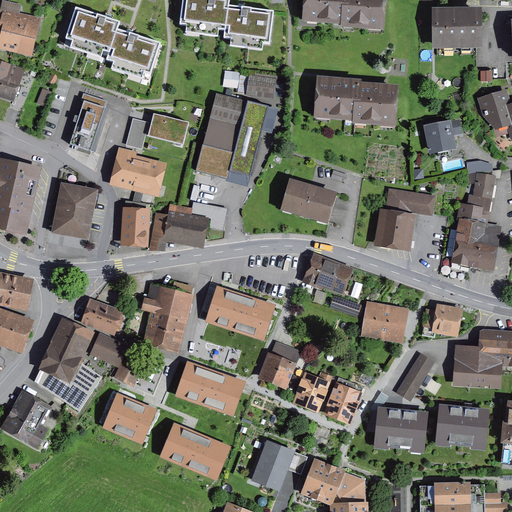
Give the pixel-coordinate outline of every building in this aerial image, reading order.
[(182,0),(180,25),(225,31),(228,6),(229,6),(229,0),(182,0)] [(334,19),(343,20),(344,0),(307,0),(306,17),(314,17),(314,20),(334,21),(334,19)] [(344,0),(343,20),(343,22),(351,23),(351,25),(372,27),(372,25),(381,25),(382,0),(344,0)] [(3,9),(4,10),(18,13),(20,6),(4,2),(3,9)] [(269,45),(274,12),(229,6),(228,6),(225,31),(224,38),(269,45)] [(66,39),(109,53),(117,30),(118,30),(120,23),(76,8),(66,39)] [(17,19),(18,13),(4,10),(0,26),(5,27),(4,32),(32,39),(37,21),(24,18),(23,21),(17,19)] [(479,46),(479,13),(436,13),(436,46),(453,46),(453,48),(461,48),(461,70),(477,70),(476,46),(479,46)] [(117,30),(109,53),(106,61),(130,68),(128,74),(141,78),(143,73),(150,75),(161,44),(118,30),(117,30)] [(1,44),(30,51),(32,39),(4,32),(1,44)] [(21,69),(0,62),(0,93),(12,97),(21,69)] [(272,97),(274,81),(243,77),(241,93),(272,97)] [(320,81),(318,113),(326,114),(326,116),(345,118),(345,115),(355,116),(354,118),(363,119),(363,122),(384,123),(384,121),(392,121),(395,89),(373,88),(373,87),(359,86),(359,84),(342,82),(342,83),(320,81)] [(43,90),(38,104),(44,106),(49,92),(43,90)] [(505,109),(510,108),(509,107),(505,93),(481,100),(485,115),(503,135),(511,132),(509,124),(505,109)] [(248,101),(247,102),(217,94),(204,145),(204,146),(233,154),(228,171),(250,177),(268,107),(248,101)] [(84,102),(70,145),(91,151),(105,108),(84,102)] [(149,133),(184,142),(189,123),(154,114),(149,133)] [(135,120),(128,141),(133,143),(141,122),(135,120)] [(427,129),(431,151),(436,150),(438,160),(451,157),(449,147),(453,146),(451,134),(461,133),(459,122),(427,129)] [(203,145),(198,164),(228,171),(233,154),(204,146),(204,145),(203,145)] [(155,191),(161,168),(119,158),(113,180),(155,191)] [(24,168),(0,162),(0,197),(30,204),(37,173),(29,171),(28,173),(23,172),(24,168)] [(469,162),(468,173),(493,174),(493,163),(469,162)] [(334,171),(331,178),(345,182),(347,175),(334,171)] [(479,175),(475,195),(490,198),(494,177),(479,175)] [(328,219),(335,195),(290,182),(283,206),(293,209),(293,212),(317,219),(318,217),(328,219)] [(83,228),(87,228),(94,193),(64,187),(55,231),(81,236),(83,228)] [(141,203),(143,192),(136,190),(133,202),(141,203)] [(390,191),(386,214),(409,218),(411,206),(418,207),(417,212),(431,214),(434,198),(390,191)] [(9,228),(24,232),(30,204),(0,197),(0,226),(3,227),(2,230),(8,231),(9,228)] [(487,215),(489,200),(470,197),(468,207),(462,206),(458,230),(451,229),(446,256),(453,257),(452,264),(469,267),(470,262),(490,266),(497,227),(478,224),(475,224),(477,213),(487,215)] [(175,242),(175,239),(200,243),(205,218),(209,219),(210,209),(197,207),(195,216),(191,215),(191,211),(170,207),(169,212),(166,211),(165,215),(158,214),(154,238),(175,242)] [(127,220),(125,243),(147,245),(148,224),(146,223),(146,212),(124,211),(124,220),(127,220)] [(411,218),(409,218),(386,214),(385,214),(380,244),(406,248),(411,218)] [(324,262),(312,260),(303,282),(322,289),(324,283),(342,290),(350,269),(340,264),(338,268),(324,262)] [(0,300),(25,306),(30,284),(0,277),(0,300)] [(174,283),(173,290),(152,285),(146,310),(156,313),(152,329),(149,328),(146,340),(174,347),(190,287),(174,283)] [(220,284),(206,323),(268,344),(281,305),(220,284)] [(336,308),(357,316),(360,307),(339,299),(336,308)] [(91,305),(86,320),(117,331),(122,317),(91,305)] [(366,308),(363,329),(400,336),(403,315),(366,308)] [(426,310),(423,326),(454,332),(458,312),(439,309),(438,312),(426,310)] [(0,311),(0,342),(20,350),(29,325),(27,321),(0,311)] [(67,321),(38,383),(79,411),(101,377),(77,361),(87,342),(88,342),(90,337),(87,335),(89,331),(67,321)] [(337,335),(333,341),(344,348),(348,341),(337,335)] [(481,363),(500,364),(510,365),(511,338),(511,337),(483,336),(482,350),(481,363)] [(101,337),(94,353),(118,364),(125,348),(101,337)] [(300,353),(276,343),(262,378),(284,386),(293,362),(296,363),(300,353)] [(456,383),(499,386),(500,364),(481,363),(482,350),(458,348),(456,383)] [(127,354),(113,382),(126,388),(140,360),(127,354)] [(397,393),(410,401),(434,362),(421,354),(397,393)] [(191,366),(181,394),(236,414),(246,385),(191,366)] [(319,381),(304,375),(294,400),(314,408),(316,403),(320,405),(331,377),(322,373),(319,381)] [(327,409),(331,410),(329,414),(346,421),(354,400),(358,402),(360,395),(356,393),(359,386),(343,380),(341,387),(336,385),(327,409)] [(291,383),(288,390),(295,392),(297,385),(291,383)] [(123,393),(108,427),(148,444),(162,409),(123,393)] [(27,394),(17,412),(12,409),(3,425),(37,445),(46,429),(40,426),(39,429),(35,427),(48,406),(27,394)] [(511,404),(508,404),(502,463),(511,464),(511,404)] [(473,441),(484,442),(487,412),(441,407),(438,437),(450,438),(449,441),(473,443),(473,441)] [(411,443),(423,444),(426,415),(380,410),(377,440),(388,441),(388,443),(411,446),(411,443)] [(180,423),(165,458),(219,480),(234,445),(180,423)] [(301,475),(308,457),(267,442),(252,480),(279,490),(287,469),(301,475)] [(304,492),(330,503),(342,472),(316,462),(304,492)] [(5,470),(14,478),(18,473),(9,465),(5,470)] [(330,503),(332,505),(366,504),(365,481),(342,472),(330,503)] [(495,511),(495,504),(485,504),(485,485),(420,486),(420,511),(495,511)]
